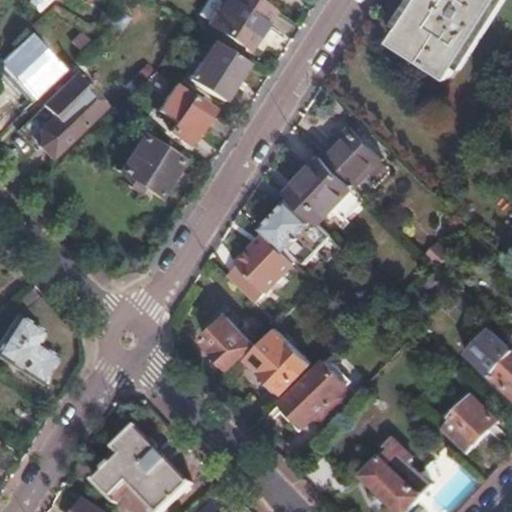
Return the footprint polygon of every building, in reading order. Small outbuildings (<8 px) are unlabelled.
[(27,0),(28,0),(38,12),(52,0),(27,0)] [(225,0),(210,23),(251,49),(274,13),(254,0),(225,0)] [(417,0),(391,41),(449,79),(500,0),(417,0)] [(74,40),(81,49),(91,40),(84,31),(74,40)] [(157,32),(143,47),(152,56),(166,40),(157,32)] [(3,60),(36,99),(65,71),(32,33),(3,60)] [(222,101),(246,64),(207,39),(194,58),(188,54),(177,72),(222,101)] [(105,107),(76,74),(43,104),(52,115),(38,128),(37,144),(49,157),(71,137),(105,107)] [(184,98),(188,92),(172,82),(154,109),(170,119),(163,130),(189,146),(210,113),(184,98)] [(354,186),(355,187),(383,159),(351,128),(323,156),(354,186)] [(118,170),(158,197),(180,163),(140,137),(118,170)] [(329,211),(334,206),(354,186),(323,156),(290,190),(321,220),(324,217),(331,224),(336,219),(329,211)] [(474,159),(464,170),(474,180),(484,169),(474,159)] [(343,210),(360,192),(355,187),(354,186),(334,206),(338,211),(343,210)] [(305,264),(333,235),(292,195),(264,224),(278,238),(271,245),(268,242),(257,253),(252,249),(235,266),(237,269),(230,276),(260,305),(296,269),(285,258),(291,252),(305,264)] [(257,253),(268,242),(263,237),(252,249),(257,253)] [(426,256),(439,269),(451,256),(438,244),(426,256)] [(408,301),(414,306),(444,274),(439,269),(408,301)] [(0,337),(0,357),(39,383),(56,356),(35,344),(44,331),(16,313),(0,337)] [(202,339),(231,366),(254,343),(225,315),(202,339)] [(311,364),(276,329),(248,358),(284,392),(311,364)] [(511,352),(491,332),(466,357),(511,400),(511,352)] [(313,423),(322,432),(357,396),(348,385),(353,379),(330,356),(280,408),(304,431),(313,423)] [(441,431),(470,458),(501,425),(473,398),(441,431)] [(130,482),(158,511),(165,511),(193,485),(138,428),(117,449),(125,457),(115,465),(111,461),(103,468),(108,473),(97,483),(113,499),(130,482)] [(360,477),(396,511),(409,511),(433,488),(409,465),(414,460),(391,438),(377,453),(380,456),(360,477)] [(103,511),(86,501),(78,511),(103,511)]
